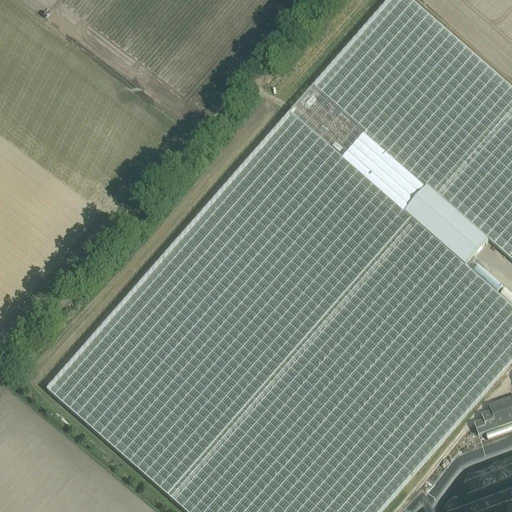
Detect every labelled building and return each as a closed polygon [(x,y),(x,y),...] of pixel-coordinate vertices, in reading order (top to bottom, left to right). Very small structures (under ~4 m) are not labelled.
[(184,511),(381,511),(511,363),(511,308),(466,268),(489,242),(511,262),(511,90),(409,0),(391,0),(47,392),(184,511)] [(478,267),(474,271),(480,276),(484,272),(478,267)] [(511,305),(511,294),(505,288),(500,294),(511,305)] [(475,425),(479,437),(511,424),(511,398),(489,407),(491,413),(482,416),(484,422),(475,425)] [(511,425),(486,436),(489,441),(511,432),(511,425)]
